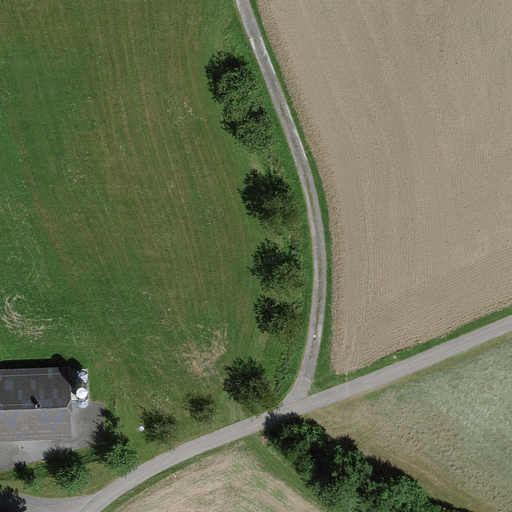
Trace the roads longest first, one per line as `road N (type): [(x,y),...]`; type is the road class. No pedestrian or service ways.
road 1 (residential): [(83,511),(107,489),(178,450),(511,320)]
road 2 (track): [(292,408),(316,337),(315,221),(242,0)]
